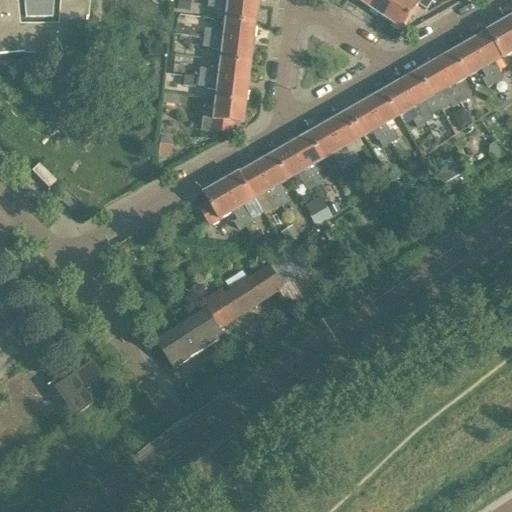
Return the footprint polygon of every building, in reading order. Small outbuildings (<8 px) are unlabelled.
[(84,56),(88,0),(0,0),(0,55),(22,54),(54,54),(84,56)] [(177,0),(177,9),(189,10),(189,0),(177,0)] [(253,24),(255,4),(220,0),(208,0),(207,10),(213,11),(212,19),(214,19),(225,21),(253,24)] [(373,0),(370,6),(387,17),(397,0),(373,0)] [(404,28),(419,5),(427,10),(434,0),(397,0),(387,17),(404,28)] [(205,30),(204,39),(251,44),(253,24),(225,21),(214,19),(213,29),(212,31),(205,30)] [(489,33),(503,57),(503,58),(511,52),(511,31),(507,22),(488,32),(489,33)] [(191,37),(192,28),(176,26),(175,35),(191,37)] [(489,33),(471,43),(494,84),(503,79),(498,71),(499,71),(494,62),(503,57),(489,33)] [(248,64),(251,44),(204,39),(203,47),(211,48),(211,50),(221,51),(220,61),(248,64)] [(454,53),(468,77),(482,69),(488,78),(484,80),(488,88),(494,84),(471,43),(454,53)] [(454,53),(437,63),(460,104),(468,99),(463,92),(460,94),(455,85),(468,77),(454,53)] [(246,83),(248,64),(220,61),(219,69),(208,68),(208,70),(200,70),(199,78),(246,83)] [(420,72),(434,97),(443,92),(448,100),(449,99),(453,107),(460,104),(437,63),(420,72)] [(425,102),(434,97),(420,72),(402,82),(426,123),(427,124),(434,120),(428,111),(429,110),(425,102)] [(183,77),(182,87),(195,88),(196,78),(183,77)] [(243,103),(246,83),(199,78),(198,86),(206,87),(206,89),(216,90),(215,100),(243,103)] [(426,123),(402,82),(385,92),(399,117),(413,109),(418,118),(414,120),(419,127),(426,123)] [(399,117),(385,92),(368,102),(391,143),(395,151),(403,147),(394,131),(390,133),(385,125),(399,117)] [(162,105),(178,107),(179,97),(163,95),(162,105)] [(241,125),(243,103),(215,100),(213,116),(202,114),(200,131),(216,133),(230,135),(231,123),(241,125)] [(368,102),(350,113),(346,115),(360,139),(373,132),(378,140),(379,139),(384,147),(391,143),(368,102)] [(460,131),(471,125),(463,110),(452,117),(460,131)] [(346,115),(328,125),(351,166),(358,162),(354,154),(351,156),(345,147),(360,139),(346,115)] [(310,135),(324,159),(333,154),(338,163),(339,162),(350,181),(356,178),(349,167),(351,166),(328,125),(310,135)] [(216,133),(200,131),(199,140),(215,142),(216,133)] [(315,165),(324,159),(310,135),(293,145),(316,186),(324,182),(319,174),(320,173),(315,165)] [(159,139),(158,155),(170,156),(171,140),(159,139)] [(309,190),(316,186),(293,145),(276,155),(289,179),(298,174),(303,183),(305,182),(309,190)] [(276,155),(259,164),(282,205),(289,202),(284,194),(285,193),(280,185),(289,179),(276,155)] [(493,168),(488,160),(469,171),(474,179),(493,168)] [(48,188),(55,181),(38,164),(31,171),(48,188)] [(241,175),(255,199),(264,194),(269,202),(270,202),(274,210),(282,205),(259,164),(241,175)] [(456,169),(438,178),(445,192),(463,183),(456,169)] [(241,174),(223,184),(247,226),(254,222),(250,215),(251,214),(246,205),(256,200),(255,199),(241,175),(241,174)] [(247,226),(223,184),(205,194),(210,203),(200,208),(210,226),(227,216),(232,225),(236,223),(240,230),(247,226)] [(331,211),(338,208),(334,200),(327,204),(331,211)] [(315,224),(331,214),(326,205),(309,214),(315,224)] [(286,242),(298,234),(290,222),(278,230),(286,242)] [(283,287),(271,267),(226,296),(225,294),(155,339),(174,369),(225,336),(219,328),(278,290),(283,287)]
